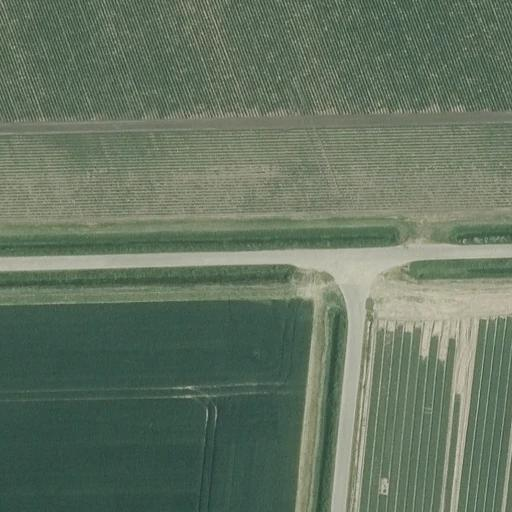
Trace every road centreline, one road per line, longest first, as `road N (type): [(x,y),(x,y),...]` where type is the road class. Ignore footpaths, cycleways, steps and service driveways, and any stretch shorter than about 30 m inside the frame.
road 1 (unclassified): [(0,268),(511,258)]
road 2 (track): [(337,511),(361,263)]
